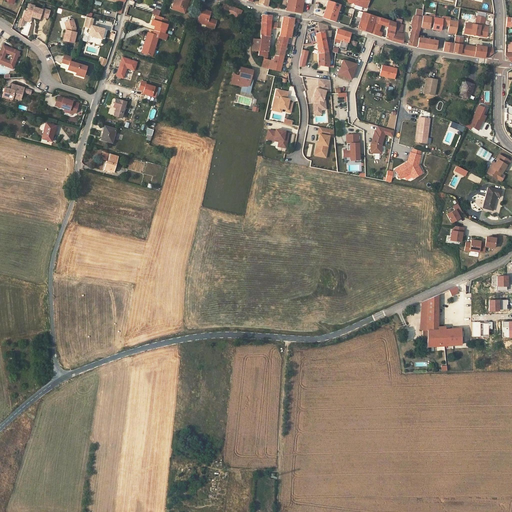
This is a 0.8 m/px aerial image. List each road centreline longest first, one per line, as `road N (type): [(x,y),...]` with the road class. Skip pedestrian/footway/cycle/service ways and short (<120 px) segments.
road 1 (unclassified): [(59,378),(193,338),(319,338),(395,309)]
road 2 (residential): [(498,63),(399,46),(235,0)]
road 3 (unclassified): [(59,378),(49,286),(72,201)]
road 4 (track): [(287,338),(276,511)]
road 5 (residential): [(395,309),(511,249)]
road 6 (residential): [(0,23),(42,56),(48,80),(96,100)]
